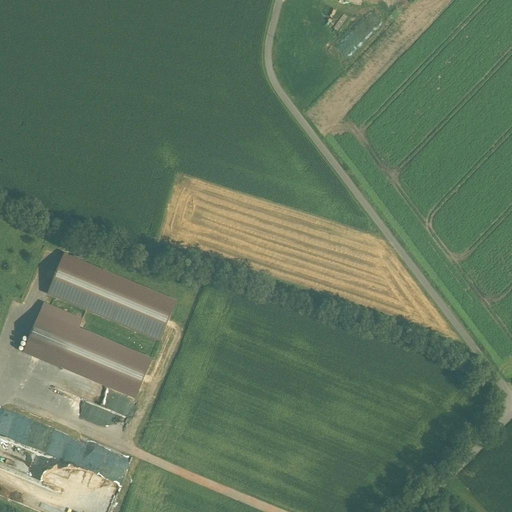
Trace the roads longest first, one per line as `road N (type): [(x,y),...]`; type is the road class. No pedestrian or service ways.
road 1 (unclassified): [(511,400),(280,91),(267,57),(277,0)]
road 2 (track): [(268,511),(10,402)]
road 3 (unclassified): [(415,511),(511,413)]
